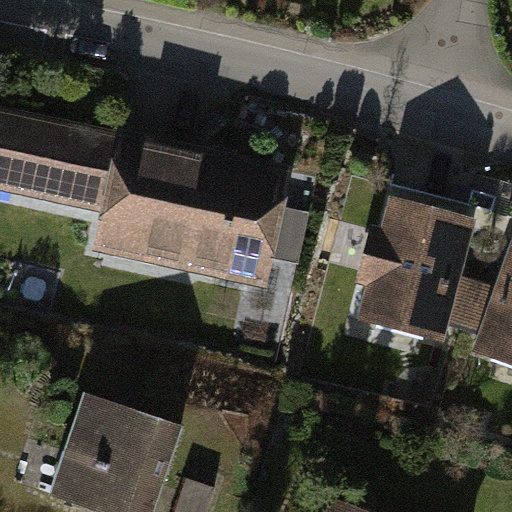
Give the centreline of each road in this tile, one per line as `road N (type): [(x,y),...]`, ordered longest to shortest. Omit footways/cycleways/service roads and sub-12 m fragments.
road 1 (residential): [(438,118),(0,14)]
road 2 (residential): [(465,0),(438,118)]
